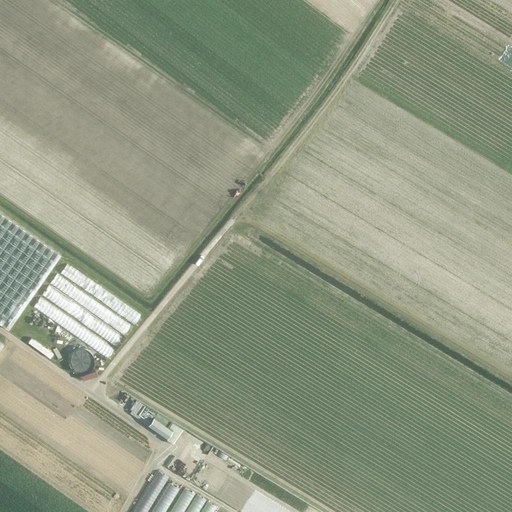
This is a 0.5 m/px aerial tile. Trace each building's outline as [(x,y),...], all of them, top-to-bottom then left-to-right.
[(61,254),(0,211),(0,322),(8,329),(61,254)] [(60,273),(135,322),(141,313),(66,263),(60,273)] [(131,323),(55,273),(49,283),(124,333),(131,323)] [(47,286),(41,296),(40,295),(32,308),(109,356),(115,346),(123,333),(47,286)] [(76,357),(73,360),(83,369),(94,357),(82,345),(73,354),(76,357)] [(60,346),(54,359),(60,361),(66,348),(60,346)] [(136,399),(128,411),(147,425),(148,424),(167,438),(173,430),(170,428),(173,422),(157,412),(136,399)] [(170,479),(162,496),(171,500),(178,483),(170,479)] [(178,500),(188,505),(194,492),(184,487),(178,500)] [(197,493),(185,511),(197,511),(206,498),(197,493)]
